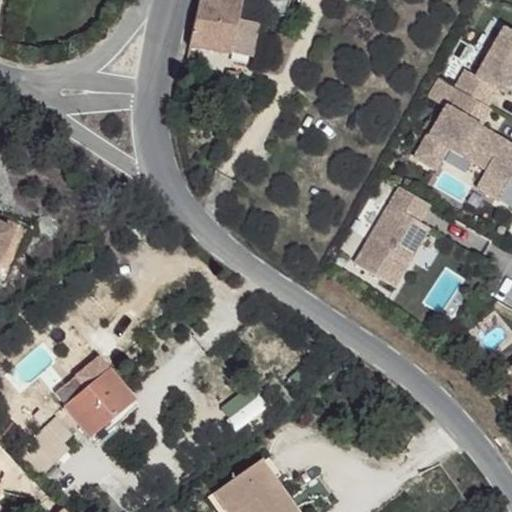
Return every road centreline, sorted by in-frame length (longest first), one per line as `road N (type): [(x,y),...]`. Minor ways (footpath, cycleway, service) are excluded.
road 1 (tertiary): [(166,175),(229,246),(415,384),(511,494)]
road 2 (tertiary): [(174,0),(160,70),(166,175)]
road 3 (residential): [(21,75),(166,175)]
road 4 (residential): [(21,75),(94,55),(146,0)]
